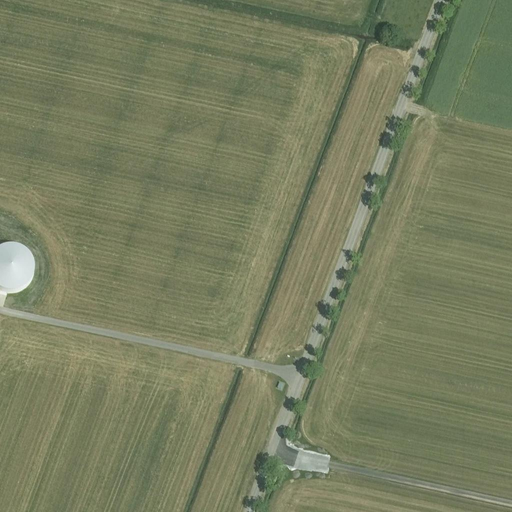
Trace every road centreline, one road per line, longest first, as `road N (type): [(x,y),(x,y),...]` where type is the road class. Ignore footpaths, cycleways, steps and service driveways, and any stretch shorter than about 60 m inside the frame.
road 1 (tertiary): [(439,0),(248,511)]
road 2 (track): [(267,449),(511,502)]
